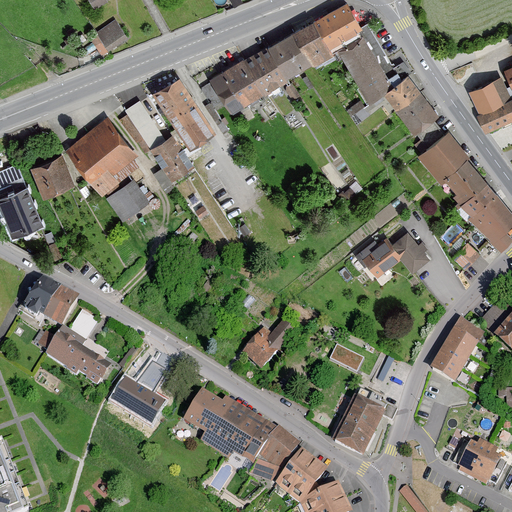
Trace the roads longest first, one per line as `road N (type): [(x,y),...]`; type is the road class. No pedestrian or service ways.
road 1 (tertiary): [(0,247),(222,373),(374,477)]
road 2 (primary): [(0,121),(305,0)]
road 3 (tertiary): [(511,255),(437,334),(400,425)]
road 4 (secondary): [(511,183),(398,18)]
road 5 (residential): [(400,425),(424,438),(441,470),(511,506)]
